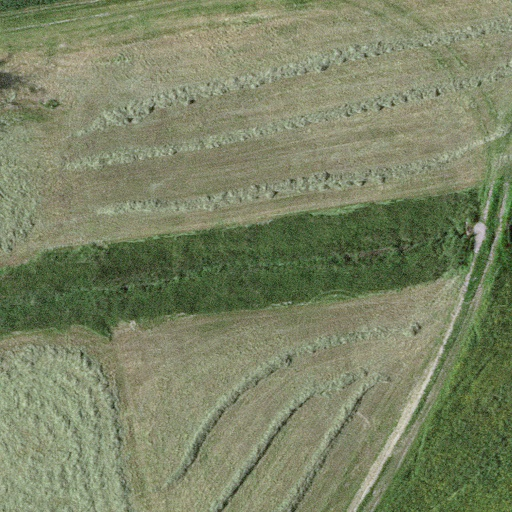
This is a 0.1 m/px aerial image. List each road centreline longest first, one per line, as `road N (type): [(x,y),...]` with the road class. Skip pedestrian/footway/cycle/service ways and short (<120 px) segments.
road 1 (track): [(362,511),(458,328),(496,199)]
road 2 (track): [(496,199),(485,122),(451,61),(385,0)]
road 3 (track): [(0,36),(213,0)]
